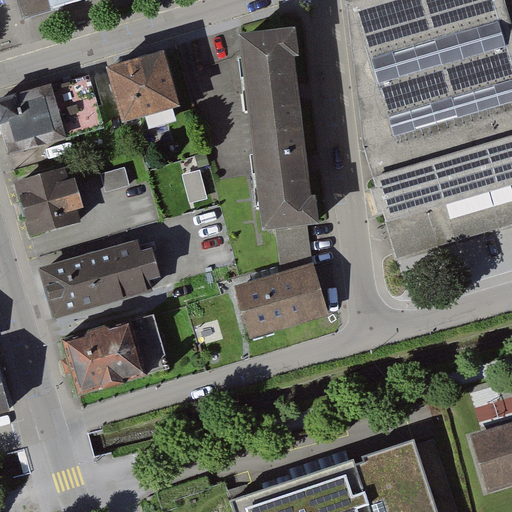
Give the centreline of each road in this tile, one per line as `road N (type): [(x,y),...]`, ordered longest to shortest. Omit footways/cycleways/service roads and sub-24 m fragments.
road 1 (residential): [(369,338),(329,0)]
road 2 (residential): [(52,426),(369,338)]
road 3 (residential): [(0,76),(248,0)]
road 4 (residential): [(52,426),(0,250)]
road 5 (residential): [(369,338),(511,297)]
